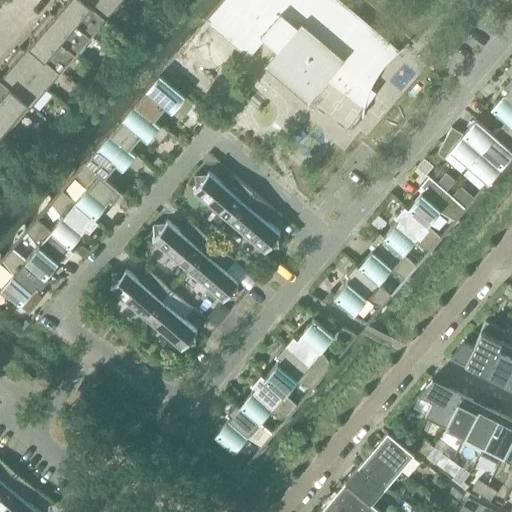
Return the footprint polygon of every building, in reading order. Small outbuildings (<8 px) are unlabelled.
[(85,0),(65,0),(59,7),(81,26),(91,35),(106,18),(85,0)] [(120,0),(85,0),(106,18),(120,0)] [(399,51),(339,0),(221,0),(205,20),(248,57),(265,37),(278,48),(264,63),(307,100),(325,80),(364,108),(376,91),(370,87),(374,80),(379,72),(384,65),(389,60),(394,55),(399,51)] [(81,26),(59,7),(50,18),(46,15),(40,22),(76,52),(91,35),(81,26)] [(40,22),(34,29),(38,32),(29,43),(61,70),(76,52),(40,22)] [(61,70),(29,43),(19,54),(16,50),(10,57),(46,87),(61,70)] [(10,57),(5,64),(8,67),(0,76),(0,78),(28,102),(26,103),(28,105),(30,106),(46,87),(10,57)] [(159,73),(134,102),(154,119),(165,106),(171,111),(176,105),(184,112),(193,102),(159,73)] [(504,122),(511,126),(511,124),(511,77),(503,88),(507,91),(490,110),(504,122)] [(0,108),(13,119),(26,103),(28,102),(0,78),(0,108)] [(168,130),(154,119),(134,102),(109,131),(129,148),(129,147),(140,135),(146,140),(151,134),(159,141),(168,130)] [(0,133),(13,119),(0,108),(0,133)] [(444,157),(450,150),(468,166),(495,134),(494,134),(476,118),(461,135),(452,127),(453,126),(451,126),(437,151),(444,157)] [(468,166),(479,175),(487,182),(511,152),(511,126),(504,122),(494,134),(495,134),(468,166)] [(143,159),(129,147),(129,148),(109,131),(85,160),(105,177),(105,176),(116,164),(122,169),(127,163),(135,169),(143,159)] [(426,173),(433,164),(424,157),(417,166),(426,173)] [(86,187),(75,200),(74,201),(94,218),(95,217),(110,198),(114,201),(123,191),(105,176),(105,177),(85,160),(75,172),(86,187)] [(193,189),(229,220),(254,190),(235,174),(226,185),(209,171),(207,174),(195,175),(196,187),(193,189)] [(426,224),(427,223),(439,210),(455,219),(466,207),(429,175),(420,185),(423,188),(408,207),(407,208),(426,224)] [(98,220),(95,217),(94,218),(74,201),(75,200),(61,188),(50,201),(62,215),(50,229),(50,230),(69,246),(70,245),(86,227),(89,230),(98,220)] [(254,190),(229,220),(264,250),(267,247),(279,246),(278,234),(280,231),(263,217),(273,207),(254,190)] [(402,253),(403,252),(414,239),(431,248),(441,235),(427,223),(426,224),(407,208),(408,207),(404,204),(395,214),(399,217),(383,235),(383,237),(402,253)] [(379,229),(386,222),(378,215),(372,223),(379,229)] [(37,244),(26,258),(45,274),(61,256),(65,259),(74,248),(70,245),(69,246),(50,230),(50,229),(36,217),(26,229),(37,244)] [(187,268),(212,239),(193,223),(184,234),(168,220),(165,222),(153,223),(154,235),(152,238),(187,268)] [(371,243),(374,246),(359,264),(358,265),(377,282),(378,281),(390,268),(406,277),(417,264),(403,252),(402,253),(383,237),(383,235),(380,232),(371,243)] [(212,239),(187,268),(223,299),(225,296),(237,295),(236,283),(238,280),(222,266),(231,255),(212,239)] [(83,245),(77,252),(84,257),(89,250),(83,245)] [(49,277),(45,274),(26,258),(12,246),(1,258),(13,273),(1,287),(29,312),(43,295),(38,291),(49,277)] [(392,293),(378,281),(377,282),(358,265),(359,264),(355,261),(346,271),(350,275),(334,293),(330,290),(322,300),(348,313),(351,309),(353,311),(365,296),(382,305),(392,293)] [(171,288),(152,272),(143,282),(126,268),(124,271),(112,272),(113,284),(110,287),(146,317),(171,288)] [(171,288),(146,317),(181,347),(184,344),(196,344),(195,331),(197,329),(180,315),(190,304),(171,288)] [(285,343),(322,375),(332,363),(321,348),(333,334),(313,317),(297,337),(293,334),(285,343)] [(452,356),(485,372),(501,340),(506,330),(485,320),(481,330),(472,345),(465,341),(465,340),(464,340),(450,356),(451,357),(452,356)] [(511,368),(511,345),(501,340),(485,372),(505,382),(511,368)] [(283,392),(284,392),(295,378),(312,387),(322,375),(285,343),(276,353),(280,357),(264,375),(264,376),(283,392)] [(259,368),(264,362),(258,357),(253,363),(259,368)] [(258,421),(259,420),(271,407),(287,416),(298,404),(284,392),(283,392),(264,376),(264,375),(261,372),(252,382),(255,385),(240,404),(239,405),(258,421)] [(424,414),(445,425),(462,393),(433,379),(434,378),(432,377),(418,394),(419,395),(420,394),(432,400),(424,414)] [(239,391),(233,386),(227,392),(233,398),(239,391)] [(481,403),(462,393),(445,425),(465,435),(481,403)] [(239,405),(240,404),(236,401),(227,411),(231,414),(214,434),(234,450),(246,436),(263,445),(273,432),(259,420),(258,421),(239,405)] [(483,444),(499,412),(481,403),(465,435),(483,444)] [(511,434),(511,418),(499,412),(483,444),(479,453),(498,463),(502,454),(511,434)] [(208,431),(201,425),(193,435),(200,441),(208,431)] [(387,430),(373,447),(399,469),(413,453),(387,430)] [(511,434),(502,454),(511,458),(511,434)] [(426,439),(418,448),(426,455),(434,446),(426,439)] [(385,486),(399,469),(373,447),(359,463),(385,486)] [(436,463),(445,469),(452,460),(443,453),(436,463)] [(0,487),(15,471),(0,458),(0,487)] [(460,466),(452,460),(445,469),(453,476),(460,466)] [(359,463),(345,480),(366,497),(372,502),(385,486),(359,463)] [(15,471),(0,487),(0,508),(4,511),(40,511),(41,511),(24,497),(33,487),(15,471)] [(472,489),(482,495),(487,484),(478,479),(472,489)] [(352,511),(366,497),(345,480),(317,511),(352,511)] [(497,490),(487,484),(482,495),(490,500),(497,490)] [(463,494),(453,486),(448,494),(448,495),(436,511),(450,511),(458,501),(463,494)] [(379,511),(381,510),(372,502),(366,497),(352,511),(379,511)]
